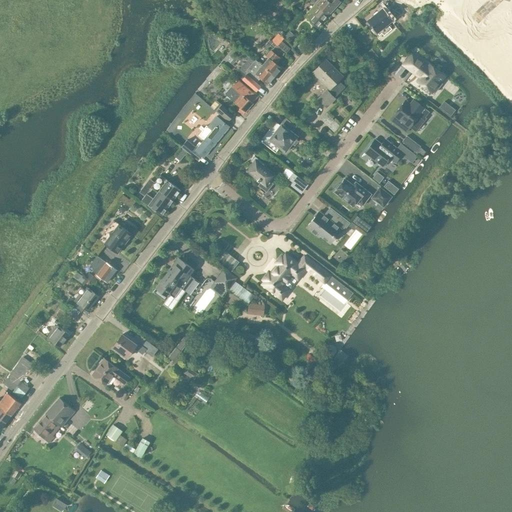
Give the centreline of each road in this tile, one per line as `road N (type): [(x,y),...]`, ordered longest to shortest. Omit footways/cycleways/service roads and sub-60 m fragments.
road 1 (tertiary): [(0,453),(208,174)]
road 2 (residential): [(208,174),(281,224),(397,78)]
road 3 (tertiary): [(208,174),(287,75),(364,0)]
